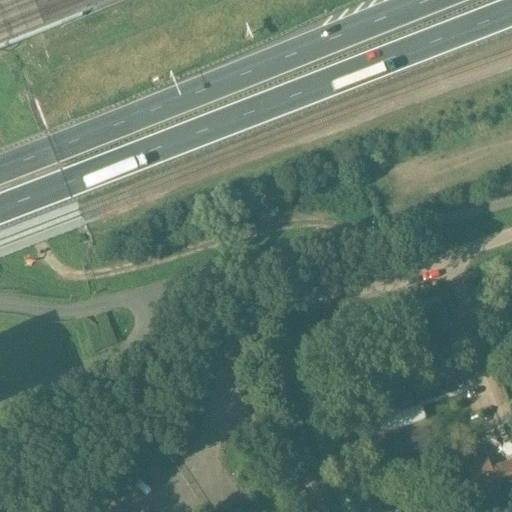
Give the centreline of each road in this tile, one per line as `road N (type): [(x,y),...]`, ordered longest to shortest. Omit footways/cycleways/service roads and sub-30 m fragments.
road 1 (motorway): [(0,208),(511,10)]
road 2 (unclassified): [(511,233),(269,312),(235,334),(222,358),(225,386),(302,471),(323,511)]
road 3 (motorway): [(431,0),(0,169)]
